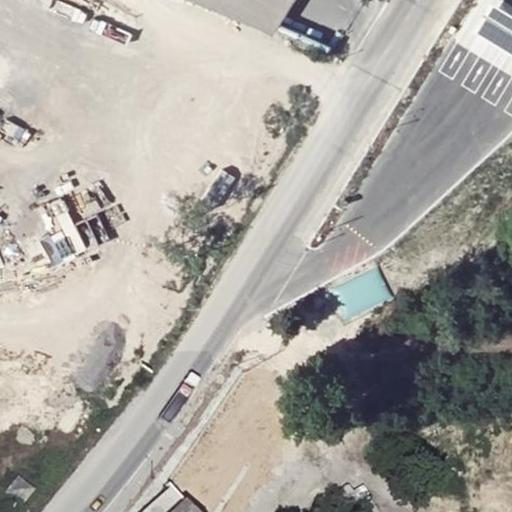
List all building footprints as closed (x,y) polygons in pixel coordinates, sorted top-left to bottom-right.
[(181,0),(272,38),(295,0),(181,0)] [(511,15),(493,5),(476,34),(505,52),(511,55),(511,15)] [(129,241),(97,278),(68,253),(20,309),(68,350),(147,257),(129,241)] [(212,511),(280,413),(246,376),(167,487),(171,491),(147,511),(212,511)] [(18,482),(6,496),(21,508),(32,493),(18,482)]
